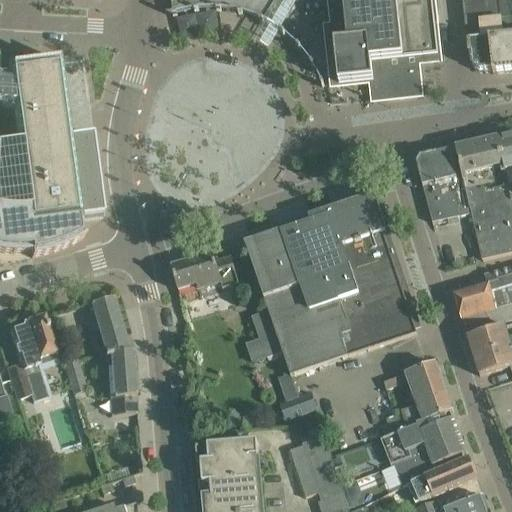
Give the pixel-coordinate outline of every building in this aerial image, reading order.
[(252,9),(268,15),(276,0),(170,0),(171,0),(172,0),(173,9),(199,3),(225,3),(252,9)] [(343,0),(345,14),(395,9),(433,5),(432,0),(343,0)] [(511,0),(462,0),(469,56),(471,56),(473,68),(480,74),(493,73),(493,75),(497,75),(497,74),(511,72),(511,0)] [(415,59),(438,56),(433,5),(395,9),(402,70),(420,68),(420,66),(416,67),(415,59)] [(346,47),(335,48),(338,74),(349,73),(351,90),(374,88),(372,70),(384,69),(384,72),(387,71),(402,70),(395,9),(345,14),(346,19),(343,20),(346,47)] [(0,253),(9,254),(19,255),(29,254),(31,254),(32,259),(34,259),(34,257),(43,255),(49,254),(60,250),(69,247),(75,243),(82,239),(84,238),(83,236),(82,237),(80,226),(81,226),(81,221),(103,218),(92,138),(70,141),(59,61),(57,62),(58,65),(10,72),(10,68),(7,69),(8,73),(0,72),(0,108),(13,109),(18,148),(0,150),(0,253)] [(419,80),(421,80),(420,68),(402,70),(387,71),(388,79),(385,80),(386,89),(387,100),(421,97),(419,80)] [(511,138),(499,142),(511,202),(511,138)] [(511,202),(499,142),(478,146),(480,154),(503,257),(511,255),(511,202)] [(503,257),(480,154),(478,146),(457,151),(482,262),(503,257)] [(417,165),(433,225),(460,219),(460,218),(469,215),(465,197),(461,195),(451,152),(420,159),(420,160),(418,164),(417,165)] [(346,262),(388,248),(384,235),(387,234),(375,197),(325,214),(337,250),(341,248),(346,262)] [(341,248),(337,250),(325,214),(309,219),(311,225),(283,234),(283,233),(281,234),(309,314),(339,303),(346,323),(364,317),(362,312),(354,287),(346,262),(341,248)] [(339,303),(309,314),(281,234),(245,246),(246,248),(291,378),(375,350),(364,317),(346,323),(339,303)] [(354,287),(396,273),(388,248),(346,262),(354,287)] [(239,286),(231,260),(216,264),(214,257),(172,269),(178,292),(197,287),(199,292),(221,286),(223,291),(239,286)] [(511,268),(485,276),(488,284),(496,311),(511,306),(511,268)] [(362,312),(405,298),(396,273),(354,287),(362,312)] [(463,321),(496,311),(488,284),(454,295),(463,321)] [(375,350),(418,336),(405,298),(362,312),(364,317),(375,350)] [(105,356),(128,354),(113,301),(114,301),(113,300),(91,306),(97,325),(105,356)] [(468,336),(511,321),(511,306),(496,311),(463,321),(468,336)] [(58,362),(50,339),(44,320),(40,317),(39,317),(30,320),(29,321),(27,325),(27,326),(10,331),(23,372),(9,376),(17,402),(30,398),(33,405),(52,399),(41,367),(58,362)] [(511,337),(508,339),(504,328),(468,340),(474,359),(511,347),(511,337)] [(511,368),(511,347),(474,359),(480,378),(511,368)] [(133,399),(136,398),(133,354),(128,354),(105,356),(106,360),(107,360),(108,371),(112,371),(114,399),(109,399),(109,401),(110,401),(112,417),(111,417),(111,419),(138,416),(138,415),(135,415),(133,399)] [(77,361),(63,366),(73,397),(87,392),(77,361)] [(389,428),(383,431),(386,440),(453,415),(445,390),(436,366),(406,377),(409,384),(413,397),(410,399),(414,409),(402,413),(402,415),(386,421),(389,428)] [(0,424),(12,421),(6,401),(5,400),(0,383),(0,424)] [(286,422),(315,411),(317,411),(311,394),(280,406),(286,422)] [(445,441),(459,435),(452,417),(454,416),(453,415),(386,440),(387,440),(386,441),(395,463),(427,450),(425,447),(444,439),(445,441)] [(395,463),(392,464),(403,489),(408,487),(408,486),(436,474),(434,469),(468,455),(459,435),(445,441),(444,439),(425,447),(427,450),(395,463)] [(314,454),(328,449),(325,439),(310,440),(314,454)] [(261,482),(260,468),(258,444),(208,448),(210,464),(202,465),(203,487),(211,486),(261,482)] [(294,462),(307,458),(304,448),(290,453),(294,462)] [(318,464),(331,459),(328,449),(314,454),(318,464)] [(297,472),(311,467),(307,458),(294,462),(297,472)] [(321,474),(335,470),(332,462),(331,459),(318,464),(321,474)] [(332,462),(335,470),(343,467),(340,459),(332,462)] [(416,506),(477,480),(478,480),(470,460),(436,474),(408,486),(408,487),(416,506)] [(300,481),(314,477),(311,467),(297,472),(300,481)] [(325,485),(338,480),(335,470),(321,474),(325,485)] [(303,491),(317,486),(314,477),(300,481),(303,491)] [(124,490),(135,486),(133,479),(129,480),(122,483),(124,490)] [(328,495),(342,491),(338,480),(325,485),(328,495)] [(205,511),(263,511),(261,482),(211,486),(213,500),(205,501),(205,511)] [(303,491),(306,500),(320,496),(317,486),(303,491)] [(111,487),(100,490),(103,497),(114,493),(111,487)] [(320,509),(345,501),(342,491),(328,495),(330,501),(318,505),(320,509)] [(489,511),(484,498),(471,503),(469,503),(469,504),(448,511),(441,511),(438,503),(414,511),(489,511)] [(320,511),(346,511),(349,511),(345,501),(320,509),(320,511)]
